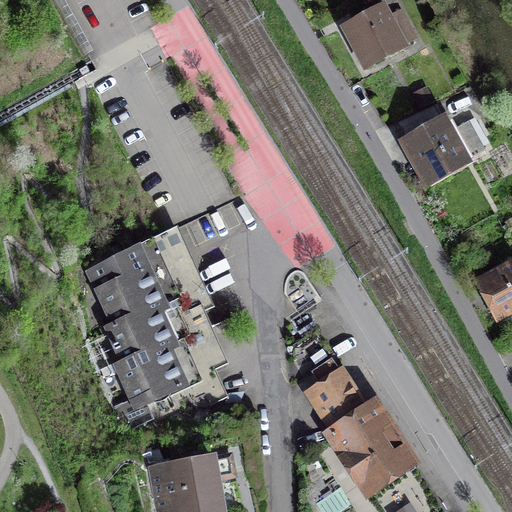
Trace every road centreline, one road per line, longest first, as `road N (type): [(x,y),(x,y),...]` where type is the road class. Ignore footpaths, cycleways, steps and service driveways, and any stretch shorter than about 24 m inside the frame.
road 1 (residential): [(278,0),(511,399)]
road 2 (residential): [(287,212),(482,511)]
road 3 (residential): [(287,212),(266,283),(281,511)]
road 4 (residential): [(167,0),(287,212)]
